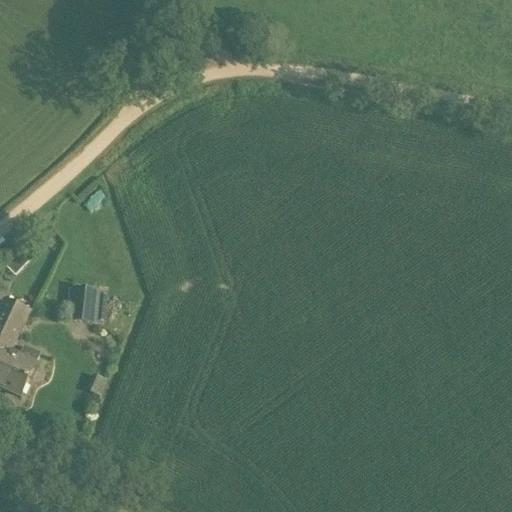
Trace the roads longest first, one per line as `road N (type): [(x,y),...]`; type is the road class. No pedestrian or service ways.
road 1 (track): [(0,231),(130,114),(189,78),(238,70)]
road 2 (track): [(511,110),(310,73),(238,70)]
road 3 (unclassified): [(112,511),(0,458)]
road 4 (track): [(172,0),(130,114)]
